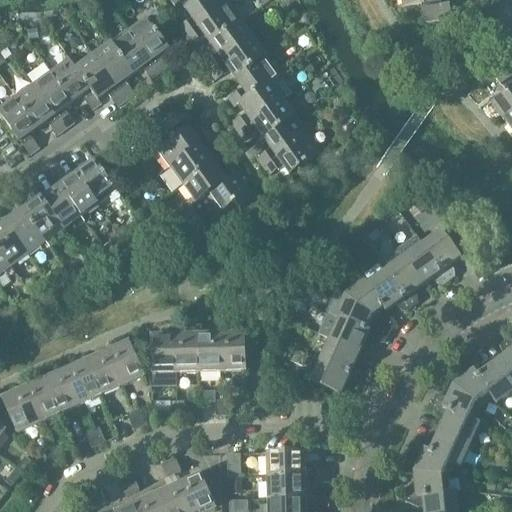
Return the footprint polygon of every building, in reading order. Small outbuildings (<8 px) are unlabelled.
[(168,0),(175,9),(181,5),(185,10),(184,11),(191,21),(177,31),(184,39),(230,6),(225,0),(168,0)] [(441,0),(400,0),(402,8),(421,5),(422,11),(424,25),(452,20),(450,6),(442,8),(442,1),(441,0)] [(243,24),(230,6),(184,39),(190,48),(204,38),(210,47),(243,24)] [(147,19),(128,32),(161,79),(170,72),(161,58),(170,52),(147,19)] [(203,66),(209,74),(255,41),(243,24),(210,47),(217,56),(203,66)] [(128,32),(110,45),(134,77),(144,70),(154,84),(161,79),(128,32)] [(235,82),(268,59),(255,41),(209,74),(215,83),(229,73),(235,82)] [(93,57),(126,104),(136,97),(126,83),(134,77),(110,45),(93,57)] [(93,57),(76,69),(75,70),(99,102),(108,95),(118,109),(126,104),(93,57)] [(234,110),(238,107),(271,83),(271,84),(281,77),(268,59),(235,82),(242,91),(228,101),(234,110)] [(69,60),(51,73),(74,106),(83,99),(93,113),(102,107),(99,102),(75,70),(76,69),(69,60)] [(511,63),(493,77),(501,88),(506,93),(490,104),(504,122),(511,116),(511,63)] [(51,73),(33,85),(66,132),(75,126),(65,112),(74,106),(51,73)] [(231,126),(237,135),(283,101),(293,94),(281,77),(271,84),(271,83),(238,107),(245,116),(231,126)] [(33,85),(15,98),(39,131),(48,124),(58,138),(66,132),(33,85)] [(39,131),(15,98),(0,108),(0,115),(30,158),(40,151),(30,137),(39,131)] [(257,133),(264,142),(296,118),(283,101),(237,135),(243,143),(257,133)] [(191,119),(183,108),(160,125),(167,136),(170,134),(174,139),(156,152),(170,170),(217,137),(210,128),(197,138),(190,128),(189,129),(185,124),(191,119)] [(256,161),(262,170),(309,136),(296,118),(264,142),(270,151),(256,161)] [(309,136),(262,170),(269,178),(283,168),(290,178),(322,154),(309,136)] [(170,170),(182,188),(215,164),(209,155),(223,145),(217,137),(170,170)] [(94,161),(76,174),(99,207),(117,194),(94,161)] [(182,188),(194,205),(195,205),(242,172),(236,163),(222,173),(215,164),(182,188)] [(195,205),(194,205),(180,215),(199,243),(210,235),(199,219),(214,208),(220,216),(235,205),(240,213),(257,202),(246,187),(250,184),(242,172),(195,205)] [(76,174),(58,187),(82,220),(99,207),(76,174)] [(58,187),(41,199),(64,232),(82,220),(58,187)] [(41,199),(23,212),(47,245),(64,232),(41,199)] [(6,225),(29,258),(47,245),(23,212),(6,225)] [(29,258),(6,225),(0,228),(0,254),(11,270),(29,258)] [(423,246),(450,283),(456,278),(455,272),(451,267),(462,260),(442,232),(423,246)] [(424,287),(434,280),(437,284),(443,287),(450,283),(423,246),(417,238),(399,251),(424,287)] [(413,309),(419,305),(418,298),(414,294),(424,287),(399,251),(380,265),(386,273),(413,309)] [(0,254),(0,278),(11,270),(0,254)] [(386,273),(368,286),(367,286),(384,310),(386,314),(397,306),(400,311),(406,314),(413,309),(386,273)] [(366,282),(345,297),(373,318),(384,310),(367,286),(368,286),(366,282)] [(335,319),(339,321),(339,320),(366,332),(366,331),(373,318),(345,297),(335,319)] [(382,323),(393,332),(398,328),(389,315),(382,323)] [(330,341),(360,355),(365,344),(371,347),(386,345),(387,341),(372,335),(370,334),(370,333),(366,331),(366,332),(339,320),(339,321),(330,341)] [(372,335),(387,341),(390,336),(379,327),(372,335)] [(221,336),(198,337),(199,375),(222,375),(221,336)] [(245,336),(221,336),(222,375),(246,374),(245,336)] [(176,376),(175,337),(152,338),(153,376),(176,376)] [(198,337),(175,337),(176,376),(199,375),(198,337)] [(330,341),(320,362),(362,381),(364,377),(361,369),(355,366),(360,355),(330,341)] [(506,358),(496,365),(511,387),(511,348),(507,342),(501,346),(502,353),(506,358)] [(129,344),(107,354),(123,389),(145,379),(129,344)] [(87,363),(102,398),(123,389),(107,354),(87,363)] [(470,361),(465,364),(493,400),(492,401),(496,406),(511,394),(511,387),(496,365),(486,372),(483,367),(470,361)] [(362,381),(320,362),(311,384),(341,398),(346,386),(352,389),(360,385),(362,381)] [(66,372),(81,407),(102,398),(87,363),(66,372)] [(465,379),(454,387),(480,409),(492,401),(493,400),(465,364),(461,367),(461,374),(465,379)] [(81,407),(66,372),(45,381),(60,416),(81,407)] [(60,416),(45,381),(24,391),(39,426),(60,416)] [(436,397),(433,403),(475,422),(480,409),(454,387),(448,399),(443,397),(436,397)] [(39,426),(24,391),(2,400),(18,435),(39,426)] [(445,423),(440,434),(470,448),(481,425),(475,422),(433,403),(431,408),(440,420),(445,423)] [(141,411),(134,414),(141,429),(147,426),(141,411)] [(141,429),(134,414),(127,417),(134,432),(141,429)] [(99,430),(92,433),(99,448),(106,445),(99,430)] [(99,448),(92,433),(86,436),(92,451),(99,448)] [(429,442),(415,444),(413,449),(455,466),(461,469),(470,448),(440,434),(435,445),(429,442)] [(57,448),(51,451),(57,466),(64,463),(57,448)] [(420,462),(415,474),(449,480),(455,466),(413,449),(410,454),(414,459),(420,462)] [(57,466),(51,451),(44,454),(50,469),(57,466)] [(267,455),(268,479),(306,478),(305,454),(267,455)] [(26,459),(16,471),(22,476),(32,464),(26,459)] [(175,459),(168,462),(175,477),(182,474),(175,459)] [(175,477),(168,462),(162,465),(168,480),(175,477)] [(22,476),(16,471),(6,484),(12,489),(22,476)] [(201,477),(211,500),(222,495),(212,472),(201,477)] [(404,492),(404,498),(450,495),(450,494),(449,480),(415,474),(416,488),(410,488),(404,492)] [(201,476),(179,486),(190,511),(213,511),(216,511),(211,500),(201,477),(201,476)] [(134,478),(127,481),(133,495),(140,492),(134,478)] [(268,479),(268,502),(307,501),(306,478),(268,479)] [(133,495),(127,481),(120,484),(126,498),(133,495)] [(190,511),(179,486),(158,495),(165,511),(190,511)] [(425,509),(424,511),(458,511),(457,493),(450,494),(450,495),(404,498),(405,503),(419,509),(425,509)] [(165,511),(158,495),(137,504),(140,511),(165,511)] [(268,502),(268,511),(307,511),(307,501),(268,502)]
